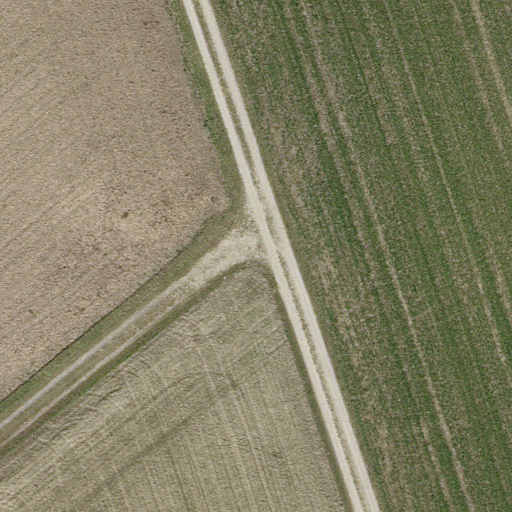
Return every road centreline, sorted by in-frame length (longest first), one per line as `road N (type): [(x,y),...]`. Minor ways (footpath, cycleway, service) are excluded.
road 1 (track): [(195,0),(365,511)]
road 2 (track): [(269,222),(0,439)]
